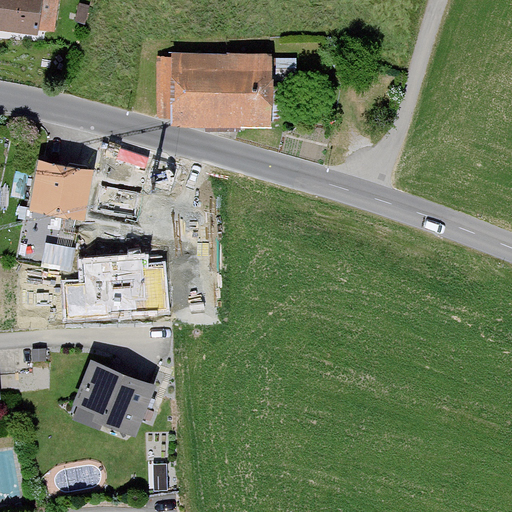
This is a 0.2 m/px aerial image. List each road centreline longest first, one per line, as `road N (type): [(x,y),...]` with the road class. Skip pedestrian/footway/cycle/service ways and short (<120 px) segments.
road 1 (tertiary): [(511,246),(76,111),(0,97)]
road 2 (residential): [(156,333),(0,341)]
